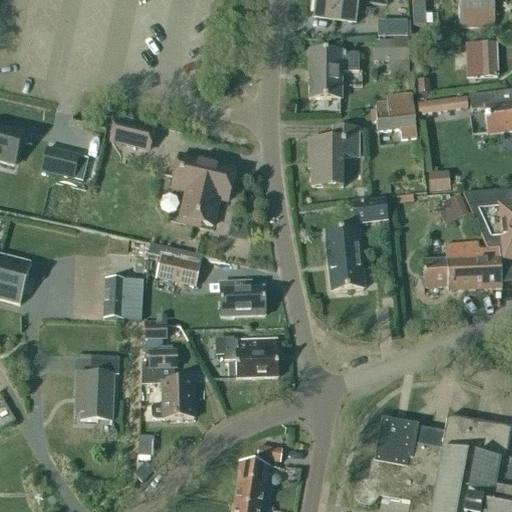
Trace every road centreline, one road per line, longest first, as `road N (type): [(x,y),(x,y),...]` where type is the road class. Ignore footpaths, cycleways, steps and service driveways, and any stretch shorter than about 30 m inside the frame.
road 1 (tertiary): [(317,393),(278,208),(269,117),(278,0)]
road 2 (residential): [(140,511),(222,438),(319,405)]
